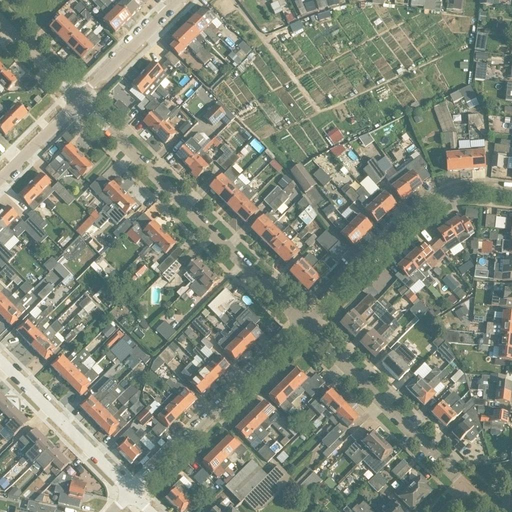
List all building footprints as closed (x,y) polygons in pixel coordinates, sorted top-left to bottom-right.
[(98,1),(97,0),(94,4),(100,10),(103,7),(98,1)] [(98,1),(103,7),(122,27),(131,18),(115,3),(113,5),(108,0),(107,1),(105,0),(96,0),(97,0),(98,1)] [(112,0),(115,3),(131,18),(138,11),(127,0),(112,0)] [(127,0),(138,11),(147,2),(144,0),(127,0)] [(280,8),(276,0),(270,0),(273,5),(270,6),(274,15),(282,12),(280,8)] [(276,0),(280,8),(284,6),(281,0),(276,0)] [(299,0),(294,0),(296,2),(294,3),(296,6),(301,17),(307,14),(301,3),(300,0),(299,1),(299,0)] [(325,0),(316,0),(315,0),(318,10),(328,8),(325,0)] [(453,0),(453,6),(452,10),(460,11),(462,0),(453,0)] [(315,11),(313,2),(304,5),(307,14),(315,11)] [(74,9),(79,14),(85,8),(80,3),(74,9)] [(122,27),(103,7),(100,10),(107,17),(102,22),(114,35),(122,27)] [(204,8),(196,16),(208,28),(214,35),(218,32),(211,25),(216,20),(204,8)] [(487,22),(488,14),(480,13),(479,21),(487,22)] [(49,29),(57,37),(76,18),(73,15),(66,22),(61,17),(49,29)] [(291,15),(285,18),(288,24),(294,21),(291,15)] [(214,35),(208,28),(196,16),(188,24),(200,36),(203,33),(215,45),(220,41),(214,35)] [(77,18),(76,18),(57,37),(65,45),(77,33),(73,29),(80,22),(77,18)] [(498,23),(497,30),(508,32),(510,26),(498,23)] [(195,40),(200,36),(188,24),(180,32),(209,61),(212,58),(199,45),(195,40)] [(93,49),(88,45),(103,30),(99,27),(92,34),(92,33),(73,53),(81,61),(93,49)] [(89,30),(86,34),(82,38),(77,33),(65,45),(73,53),(92,33),(89,30)] [(209,61),(180,32),(172,40),(175,43),(169,49),(178,57),(183,52),(184,52),(188,47),(196,56),(195,57),(204,66),(209,61)] [(485,39),(477,37),(476,48),(475,48),(480,49),(481,49),(484,49),(485,39)] [(243,42),(238,47),(246,56),(251,51),(243,42)] [(179,63),(169,53),(164,58),(174,68),(179,63)] [(232,53),(228,57),(237,66),(241,62),(232,53)] [(152,63),(142,75),(152,84),(162,73),(152,63)] [(240,74),(245,70),(241,65),(237,70),(240,74)] [(483,80),(484,71),(476,70),(475,79),(483,80)] [(17,82),(6,71),(0,77),(0,85),(7,92),(17,82)] [(142,96),(152,84),(142,75),(131,87),(142,96)] [(476,99),(470,87),(449,97),(453,104),(463,99),(466,104),(476,99)] [(163,91),(160,95),(165,99),(169,96),(163,91)] [(42,100),(38,96),(33,101),(37,105),(42,100)] [(146,99),(145,99),(137,108),(142,113),(145,110),(150,103),(146,99)] [(154,100),(150,103),(145,110),(150,115),(143,123),(154,134),(164,124),(169,120),(167,118),(170,114),(161,105),(160,106),(154,100)] [(219,102),(215,106),(203,118),(213,128),(221,119),(227,125),(235,118),(219,102)] [(450,145),(450,151),(457,151),(456,134),(455,131),(445,103),(433,109),(444,137),(444,145),(450,145)] [(17,104),(6,115),(16,125),(27,114),(17,104)] [(128,111),(124,107),(120,112),(124,116),(128,111)] [(171,121),(175,116),(172,113),(170,114),(167,118),(169,120),(169,119),(171,121)] [(0,131),(4,136),(16,125),(6,115),(0,121),(0,131)] [(423,122),(420,115),(413,119),(416,125),(423,122)] [(483,126),(477,116),(467,117),(468,127),(474,126),(476,130),(483,126)] [(176,135),(164,124),(154,134),(165,145),(176,135)] [(185,136),(192,129),(187,124),(180,131),(185,136)] [(331,142),(341,135),(336,129),(326,136),(331,142)] [(74,140),(67,132),(61,138),(69,145),(74,140)] [(368,135),(358,139),(365,149),(374,142),(368,135)] [(211,143),(213,145),(216,149),(222,143),(217,137),(211,143)] [(191,140),(186,145),(176,156),(187,167),(202,152),(200,150),(191,140)] [(204,154),(208,149),(205,145),(200,150),(202,152),(187,167),(198,178),(213,163),(204,154)] [(216,163),(220,168),(233,154),(224,145),(220,151),(224,155),(216,163)] [(56,182),(57,181),(60,177),(66,172),(67,171),(71,167),(81,157),(69,146),(60,156),(64,161),(59,165),(58,166),(54,162),(45,171),(56,182)] [(335,157),(345,153),(342,146),(332,150),(335,157)] [(492,158),(502,158),(499,158),(500,154),(508,155),(509,147),(494,146),(493,157),(492,157),(492,158)] [(272,162),(276,158),(267,150),(263,153),(272,162)] [(471,171),(484,169),(482,153),(470,154),(471,171)] [(239,159),(233,154),(220,168),(225,172),(227,171),(228,171),(239,159)] [(458,155),(459,172),(471,171),(470,154),(458,155)] [(458,155),(446,157),(447,173),(459,172),(458,155)] [(81,157),(71,167),(67,171),(77,180),(80,176),(82,178),(92,168),(81,157)] [(385,179),(387,182),(396,175),(391,168),(384,158),(376,165),(386,178),(385,179)] [(492,158),(491,168),(501,169),(502,158),(492,158)] [(366,165),(367,166),(379,182),(385,179),(386,178),(376,165),(373,160),(366,165)] [(282,170),(273,162),(269,165),(278,174),(282,170)] [(316,186),(300,165),(290,173),(305,194),(316,186)] [(375,186),(379,182),(367,166),(363,170),(375,186)] [(312,176),(324,188),(331,181),(320,169),(312,176)] [(68,174),(66,172),(60,177),(57,181),(59,183),(68,174)] [(411,195),(421,187),(411,173),(400,181),(411,195)] [(62,201),(68,195),(58,184),(51,190),(48,187),(51,185),(40,174),(29,185),(44,201),(46,199),(47,200),(54,193),(62,201)] [(219,198),(234,183),(226,174),(210,189),(219,198)] [(411,195),(400,181),(396,175),(387,182),(391,187),(391,188),(401,202),(411,195)] [(284,190),(292,182),(285,176),(278,184),(284,190)] [(246,188),(243,191),(241,193),(227,207),(236,216),(247,204),(250,202),(249,202),(251,200),(257,194),(252,190),(258,183),(254,179),(247,187),(246,188)] [(359,198),(347,185),(344,188),(340,183),(339,184),(337,182),(334,185),(353,204),(359,198)] [(109,208),(113,204),(124,194),(113,183),(98,197),(109,208)] [(234,183),(219,198),(227,207),(241,193),(243,191),(234,183)] [(28,208),(33,203),(37,207),(42,203),(47,207),(50,203),(47,200),(46,199),(44,201),(29,185),(18,197),(28,208)] [(268,207),(282,192),(277,188),(263,202),(268,207)] [(291,193),(287,189),(283,193),(288,197),(291,193)] [(79,190),(72,197),(76,202),(83,194),(79,190)] [(397,209),(380,191),(378,193),(377,193),(373,196),(371,199),(386,215),(390,211),(392,213),(397,209)] [(282,192),(268,207),(275,213),(289,199),(282,192)] [(135,205),(124,194),(113,204),(125,215),(135,205)] [(297,205),(304,212),(309,206),(304,198),(297,205)] [(371,199),(362,208),(376,224),(386,215),(371,199)] [(247,204),(236,216),(245,224),(256,213),(247,204)] [(322,211),(326,218),(336,212),(331,205),(322,211)] [(309,206),(304,212),(298,219),(307,227),(316,217),(309,206)] [(13,231),(19,226),(22,222),(7,207),(0,214),(0,222),(6,229),(11,233),(13,231)] [(102,211),(106,215),(110,211),(107,207),(102,211)] [(478,211),(466,209),(464,216),(477,219),(478,211)] [(29,219),(38,229),(44,223),(32,211),(26,216),(29,219)] [(95,222),(94,224),(98,228),(100,230),(110,219),(106,215),(102,211),(98,216),(100,218),(95,222)] [(371,229),(359,218),(357,216),(356,217),(352,214),(345,221),(348,224),(362,238),(371,229)] [(260,239),(272,228),(276,223),(267,215),(251,230),(260,239)] [(486,216),(485,228),(495,229),(496,217),(486,216)] [(38,229),(29,219),(24,224),(22,226),(36,241),(43,234),(38,229)] [(464,219),(459,222),(457,219),(447,226),(459,245),(460,244),(460,245),(470,239),(468,236),(473,233),(464,219)] [(127,220),(113,235),(118,240),(132,225),(127,220)] [(140,239),(147,247),(149,248),(153,244),(154,244),(164,234),(153,223),(142,233),(144,235),(140,239)] [(339,233),(341,234),(341,235),(353,247),(362,238),(348,224),(339,233)] [(459,245),(447,226),(437,233),(439,236),(433,242),(444,255),(459,245)] [(289,227),(280,236),(269,248),(277,256),(291,243),(297,237),(298,236),(289,227)] [(81,236),(85,233),(80,228),(75,232),(80,237),(81,236)] [(269,248),(280,236),(272,228),(260,239),(269,248)] [(304,229),(298,236),(297,237),(301,241),(308,233),(304,229)] [(338,243),(334,239),(331,238),(325,232),(318,240),(316,242),(321,247),(325,243),(331,249),(338,243)] [(175,245),(164,234),(154,244),(165,255),(175,245)] [(318,240),(313,235),(304,244),(309,249),(316,242),(318,240)] [(94,239),(89,243),(98,253),(103,248),(94,239)] [(491,254),(493,243),(483,241),(481,252),(491,254)] [(415,252),(431,270),(445,257),(444,255),(433,242),(426,248),(423,245),(415,252)] [(291,243),(277,256),(286,265),(300,251),(291,243)] [(347,252),(338,243),(331,249),(328,253),(337,262),(347,252)] [(0,245),(0,255),(6,261),(11,256),(0,245)] [(142,252),(146,255),(151,250),(149,248),(147,247),(142,252)] [(146,255),(142,252),(138,256),(140,258),(141,260),(146,255)] [(431,270),(415,252),(406,260),(424,280),(428,276),(427,275),(427,273),(431,270)] [(64,260),(61,256),(55,262),(58,265),(64,260)] [(176,262),(170,256),(157,269),(163,275),(176,262)] [(49,274),(58,266),(52,259),(43,267),(49,274)] [(511,260),(495,259),(493,280),(511,282),(511,260)] [(191,287),(207,271),(196,260),(184,272),(186,274),(183,277),(190,284),(189,285),(191,287)] [(298,283),(312,269),(303,260),(289,274),(298,283)] [(436,293),(424,280),(406,260),(398,268),(400,271),(394,277),(409,291),(419,282),(432,296),(436,293)] [(161,276),(168,283),(175,276),(174,274),(181,267),(176,262),(163,275),(161,276)] [(143,266),(134,274),(137,278),(146,270),(143,266)] [(12,283),(13,282),(17,278),(7,267),(0,273),(0,275),(4,279),(6,277),(12,283)] [(312,269),(298,283),(307,292),(323,276),(314,267),(312,269)] [(439,278),(443,275),(437,268),(433,272),(439,278)] [(207,271),(191,287),(190,287),(201,299),(208,292),(218,282),(207,271)] [(22,282),(17,278),(13,282),(17,287),(22,282)] [(26,283),(24,285),(19,290),(26,297),(27,295),(33,289),(26,283)] [(99,291),(105,297),(109,293),(108,293),(112,289),(107,284),(99,291)] [(49,285),(37,296),(43,301),(54,290),(49,285)] [(511,286),(493,285),(492,293),(491,302),(491,307),(499,308),(511,309),(511,307),(511,286)] [(186,290),(185,289),(182,289),(176,294),(180,297),(186,290)] [(0,308),(6,302),(11,297),(10,296),(11,296),(6,291),(6,292),(5,290),(0,294),(0,308)] [(231,295),(225,290),(207,308),(218,319),(221,317),(216,311),(231,295)] [(460,291),(455,295),(460,301),(466,296),(461,290),(460,291)] [(404,296),(408,301),(413,296),(409,291),(404,296)] [(21,302),(18,304),(3,320),(10,326),(21,316),(25,311),(22,308),(31,299),(27,295),(26,297),(21,302)] [(236,301),(231,295),(216,311),(221,317),(236,301)] [(347,332),(376,303),(369,295),(361,303),(352,312),(340,324),(347,332)] [(445,302),(450,307),(457,301),(451,296),(445,302)] [(18,304),(21,302),(20,302),(18,299),(16,301),(11,297),(6,302),(0,308),(0,316),(3,320),(18,304)] [(83,310),(91,302),(87,298),(78,306),(83,310)] [(91,302),(83,310),(87,315),(95,307),(91,302)] [(409,312),(418,321),(424,314),(428,311),(419,302),(409,312)] [(366,327),(364,325),(373,315),(379,321),(386,313),(376,303),(347,332),(355,339),(366,327)] [(386,313),(379,321),(384,326),(375,336),(372,332),(360,344),(367,351),(396,323),(397,322),(392,318),(396,313),(391,308),(386,313)] [(452,313),(455,317),(457,320),(463,315),(459,309),(452,313)] [(205,310),(201,315),(205,319),(209,314),(205,310)] [(433,320),(441,315),(438,311),(434,314),(431,311),(429,313),(433,320)] [(24,340),(45,319),(48,317),(44,313),(35,321),(32,318),(17,333),(24,340)] [(501,320),(493,320),(493,325),(511,326),(511,314),(511,315),(502,314),(501,319),(501,320)] [(237,324),(255,342),(262,335),(244,317),(237,324)] [(41,337),(46,332),(42,328),(48,322),(45,319),(24,340),(31,347),(41,337)] [(445,333),(445,332),(438,319),(434,322),(440,333),(445,333)] [(210,334),(196,320),(191,325),(205,339),(210,334)] [(140,324),(145,330),(149,327),(144,321),(140,324)] [(176,333),(164,322),(156,331),(167,342),(176,333)] [(248,349),(255,342),(237,324),(236,323),(233,326),(234,327),(230,331),(231,332),(248,349)] [(396,323),(367,351),(375,359),(386,347),(383,344),(400,327),(396,323)] [(489,337),(511,339),(511,326),(493,325),(487,324),(485,336),(489,336),(489,337)] [(115,330),(109,325),(101,333),(107,339),(115,330)] [(57,335),(50,328),(46,332),(41,337),(31,347),(38,354),(53,339),(54,337),(57,335)] [(72,332),(63,341),(67,345),(76,336),(72,332)] [(119,332),(105,346),(109,349),(117,341),(118,343),(124,336),(122,334),(122,335),(119,332)] [(223,339),(241,356),(248,349),(231,332),(227,336),(223,332),(220,335),(223,339)] [(440,333),(440,335),(445,343),(455,344),(458,344),(459,335),(445,333),(440,333)] [(438,350),(445,343),(440,335),(431,344),(438,350)] [(126,345),(130,341),(126,336),(122,341),(126,345)] [(488,348),(499,349),(511,350),(511,339),(489,337),(483,336),(479,347),(488,348)] [(53,339),(38,354),(44,361),(61,344),(54,337),(53,339)] [(212,347),(205,339),(201,343),(208,351),(212,347)] [(241,356),(223,339),(217,345),(234,363),(241,356)] [(128,355),(132,351),(128,347),(126,345),(122,341),(110,352),(105,356),(112,363),(116,359),(120,363),(128,355)] [(406,368),(415,359),(398,342),(389,350),(393,354),(381,365),(384,368),(395,380),(396,380),(398,382),(409,371),(406,368)] [(136,347),(132,343),(128,347),(132,351),(136,347)] [(445,343),(438,350),(436,352),(449,365),(454,360),(445,343)] [(168,349),(173,354),(178,349),(173,344),(168,349)] [(139,360),(142,362),(146,358),(136,347),(132,351),(128,355),(136,363),(139,360)] [(168,349),(158,358),(164,364),(166,366),(176,357),(173,354),(168,349)] [(199,366),(200,367),(215,382),(222,375),(207,360),(196,349),(192,352),(202,363),(199,366)] [(511,361),(511,350),(499,349),(497,360),(511,361)] [(65,382),(89,358),(91,357),(84,350),(74,360),(59,375),(65,382)] [(229,368),(218,357),(214,353),(207,360),(222,375),(229,368)] [(59,375),(74,360),(71,357),(66,362),(62,357),(51,368),(59,375)] [(145,366),(150,361),(147,357),(146,358),(142,362),(145,366)] [(65,382),(72,389),(91,370),(94,368),(93,368),(96,365),(89,358),(65,382)] [(164,364),(158,358),(154,363),(151,370),(155,373),(164,364)] [(208,389),(215,382),(200,367),(196,371),(190,365),(187,368),(208,389)] [(201,396),(208,389),(187,368),(183,371),(189,377),(186,381),(201,396)] [(304,392),(311,399),(316,394),(317,393),(316,392),(324,384),(316,377),(315,376),(310,380),(309,378),(307,380),(297,369),(290,377),(304,392)] [(90,385),(98,377),(91,370),(72,389),(79,396),(90,385)] [(431,393),(448,375),(444,370),(438,376),(415,399),(420,405),(421,404),(423,407),(434,396),(431,393)] [(433,371),(420,383),(417,380),(407,390),(410,393),(409,394),(415,399),(438,376),(433,371)] [(455,384),(464,375),(459,371),(450,380),(455,384)] [(137,380),(143,386),(147,374),(144,373),(137,380)] [(466,384),(464,375),(457,382),(460,384),(462,384),(466,384)] [(504,384),(505,377),(490,376),(489,388),(478,387),(477,392),(483,393),(510,395),(511,384),(504,384)] [(290,377),(283,384),(298,399),(301,395),(304,392),(290,377)] [(97,391),(98,392),(88,403),(86,402),(80,409),(87,416),(110,393),(116,387),(110,380),(97,391)] [(167,387),(189,408),(196,401),(181,386),(177,390),(174,386),(169,381),(165,385),(167,387)] [(291,406),(298,399),(283,384),(276,390),(291,406)] [(123,407),(129,401),(139,392),(130,387),(117,399),(116,400),(119,403),(123,407)] [(181,416),(189,408),(167,387),(164,390),(168,394),(170,397),(166,400),(181,416)] [(293,408),(291,406),(276,390),(269,397),(286,415),(293,408)] [(322,415),(338,399),(330,391),(322,399),(316,394),(311,399),(312,400),(314,402),(310,407),(320,417),(322,415)] [(144,408),(138,402),(140,393),(139,392),(129,401),(134,406),(129,410),(135,417),(144,408)] [(116,400),(117,399),(110,393),(87,416),(94,422),(111,406),(116,400)] [(509,406),(510,395),(483,393),(483,397),(488,397),(487,402),(509,406)] [(0,416),(2,414),(11,406),(3,397),(0,400),(0,416)] [(329,421),(344,406),(338,399),(322,415),(329,421)] [(454,399),(451,402),(448,399),(442,404),(442,403),(431,414),(438,422),(457,402),(454,399)] [(163,404),(160,407),(175,422),(181,416),(166,400),(163,404)] [(458,403),(457,402),(438,422),(446,429),(457,419),(456,418),(462,412),(465,415),(473,406),(471,400),(465,406),(460,401),(458,403)] [(263,403),(256,410),(271,425),(278,432),(281,428),(275,422),(279,418),(274,414),(263,403)] [(2,414),(0,416),(0,433),(5,428),(5,429),(19,414),(11,406),(2,414)] [(101,429),(118,413),(111,406),(94,422),(101,429)] [(336,428),(351,413),(344,406),(329,421),(336,428)] [(476,415),(473,406),(465,415),(468,418),(470,420),(476,415)] [(108,437),(110,435),(113,438),(127,425),(120,418),(127,411),(123,407),(118,413),(101,429),(108,437)] [(175,422),(160,407),(157,410),(153,414),(157,418),(157,419),(168,429),(175,422)] [(264,432),(271,425),(256,410),(249,417),(264,432)] [(303,417),(309,423),(315,416),(309,410),(303,417)] [(153,418),(148,414),(145,411),(135,421),(143,428),(153,418)] [(507,426),(508,415),(494,413),(494,412),(487,411),(486,414),(485,417),(480,417),(480,423),(483,423),(482,430),(490,430),(490,434),(492,436),(497,437),(499,435),(500,431),(502,432),(502,426),(507,426)] [(343,443),(339,439),(359,420),(351,413),(336,428),(334,431),(330,435),(321,443),(328,449),(322,455),(326,460),(343,443)] [(28,423),(19,414),(5,429),(13,437),(28,423)] [(479,423),(476,415),(470,420),(468,418),(462,424),(451,435),(459,443),(479,423)] [(242,424),(257,439),(261,443),(268,436),(264,432),(249,417),(242,424)] [(298,432),(303,428),(295,420),(290,424),(291,425),(298,432)] [(165,432),(158,424),(154,428),(151,431),(158,439),(165,432)] [(250,446),(257,439),(242,424),(235,431),(250,446)] [(286,430),(294,437),(298,432),(291,425),(286,430)] [(19,463),(44,438),(35,429),(26,438),(29,442),(22,450),(27,455),(19,463)] [(141,441),(130,429),(122,437),(115,444),(119,448),(115,451),(124,459),(139,443),(141,441)] [(357,468),(362,462),(382,442),(372,433),(363,442),(360,439),(348,451),(344,455),(357,468)] [(230,436),(223,443),(244,465),(247,462),(243,457),(247,452),(241,446),(230,436)] [(38,461),(52,447),(44,438),(19,463),(22,466),(28,460),(33,466),(35,464),(38,461)] [(280,444),(283,448),(289,442),(285,439),(280,444)] [(388,455),(391,452),(382,442),(362,462),(376,476),(378,473),(392,459),(388,455)] [(150,453),(139,443),(124,459),(131,466),(133,464),(136,467),(150,453)] [(223,443),(216,450),(231,465),(232,467),(236,463),(241,467),(244,465),(223,443)] [(275,456),(282,449),(276,443),(269,450),(275,456)] [(269,450),(265,446),(257,454),(267,464),(275,456),(269,450)] [(61,455),(52,447),(38,461),(35,464),(43,473),(61,455)] [(231,465),(216,450),(209,456),(226,474),(229,477),(232,481),(240,473),(237,470),(233,474),(227,468),(231,465)] [(61,455),(43,473),(47,476),(50,472),(55,477),(69,463),(61,455)] [(202,463),(218,480),(222,476),(223,477),(226,474),(209,456),(202,463)] [(404,476),(411,470),(402,461),(391,473),(399,481),(403,485),(421,503),(433,491),(419,478),(413,484),(404,476)] [(232,481),(227,486),(224,489),(240,505),(243,502),(267,478),(251,462),(240,473),(232,481)] [(278,466),(267,478),(243,502),(253,511),(254,511),(257,511),(290,479),(278,466)] [(295,484),(299,487),(308,478),(313,473),(309,469),(295,484)] [(200,486),(209,477),(202,470),(193,479),(200,486)] [(299,487),(308,497),(322,482),(313,473),(308,478),(299,487)] [(387,483),(378,473),(376,476),(372,479),(382,489),(387,483)] [(69,491),(85,494),(86,486),(82,485),(82,483),(78,482),(78,480),(66,477),(63,474),(50,486),(55,487),(59,488),(59,489),(64,490),(64,489),(69,491)] [(223,483),(227,486),(232,481),(229,477),(223,483)] [(9,485),(3,479),(0,481),(0,487),(4,491),(9,485)] [(331,491),(336,486),(329,479),(324,483),(331,491)] [(382,489),(372,479),(367,484),(377,494),(382,489)] [(221,490),(225,487),(218,480),(215,484),(221,490)] [(165,500),(173,508),(184,497),(187,494),(186,494),(188,491),(179,482),(169,491),(171,494),(165,500)] [(197,485),(191,490),(195,495),(201,489),(197,485)] [(411,511),(421,503),(403,485),(400,487),(397,491),(394,495),(410,511),(411,511)] [(85,494),(69,491),(64,489),(64,490),(59,489),(59,488),(55,487),(53,493),(59,495),(57,504),(78,509),(80,501),(83,502),(85,494)] [(15,488),(8,495),(10,497),(18,498),(21,494),(15,488)] [(191,511),(195,509),(193,507),(197,503),(187,494),(184,497),(173,508),(176,511),(191,511)] [(375,511),(398,511),(397,510),(399,509),(388,498),(375,511)] [(372,511),(363,502),(358,507),(357,506),(351,511),(372,511)]
